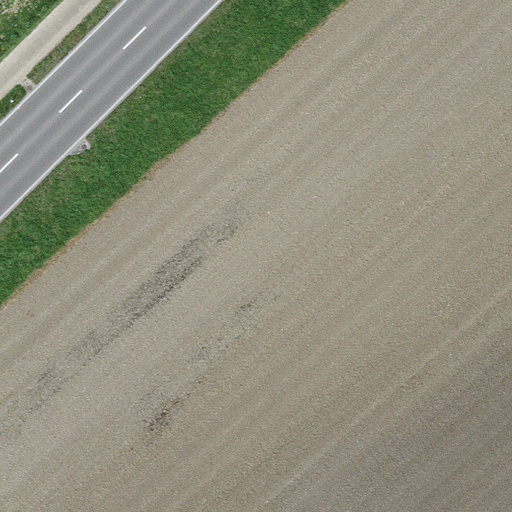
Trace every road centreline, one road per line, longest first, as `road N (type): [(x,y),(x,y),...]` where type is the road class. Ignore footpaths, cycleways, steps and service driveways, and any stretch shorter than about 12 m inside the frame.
road 1 (secondary): [(0,182),(189,0)]
road 2 (track): [(0,89),(91,0)]
